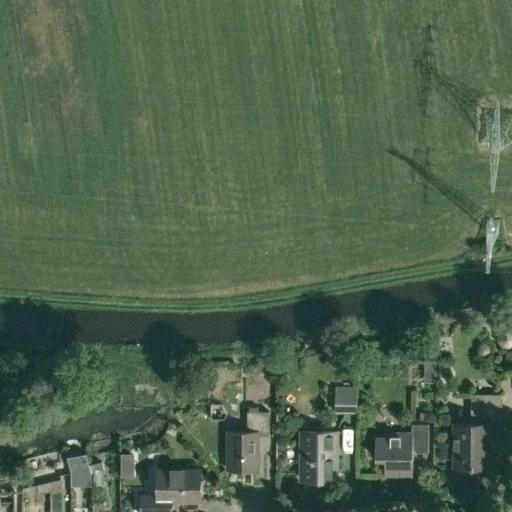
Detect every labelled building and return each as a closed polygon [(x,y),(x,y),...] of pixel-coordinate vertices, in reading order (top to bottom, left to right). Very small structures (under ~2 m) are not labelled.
[(499,327),(499,341),(504,345),(511,345),(511,343),(511,323),(504,323),(499,327)] [(357,412),(357,388),(336,388),(336,412),(357,412)] [(502,442),(502,394),(471,394),(471,423),(455,423),(454,466),(489,466),(489,447),(495,442),(502,442)] [(269,435),(269,411),(247,411),(247,431),(227,431),(227,469),(259,469),(259,435),(269,435)] [(428,453),(429,424),(412,424),(412,433),(385,433),(385,438),(376,438),(376,457),(385,457),(385,474),(413,474),(413,453),(428,453)] [(337,480),(337,432),(301,432),(301,480),(337,480)] [(92,473),(104,470),(102,462),(90,465),(92,473)] [(200,500),(200,470),(158,469),(158,495),(141,495),(141,511),(171,511),(171,500),(200,500)] [(51,491),(63,488),(61,479),(49,482),(51,491)] [(39,493),(51,491),(49,482),(37,485),(39,493)]
